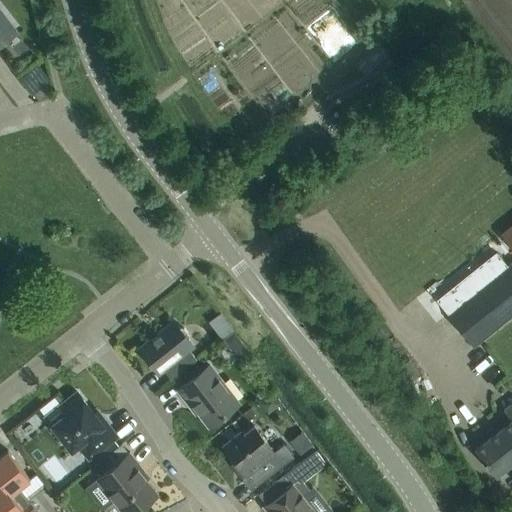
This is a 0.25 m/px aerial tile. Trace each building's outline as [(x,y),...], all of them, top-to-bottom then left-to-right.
[(0,40),(15,29),(0,10),(0,40)] [(461,279),(437,299),(449,314),(472,344),(511,311),(511,223),(501,233),(511,246),(511,263),(474,294),(461,279)] [(224,302),(237,318),(249,308),(235,292),(224,302)] [(192,345),(188,338),(188,334),(183,327),(178,326),(173,320),(157,332),(158,334),(152,339),(151,337),(138,347),(158,372),(162,368),(170,378),(196,359),(188,348),(192,345)] [(208,364),(177,388),(187,402),(190,400),(198,411),(208,424),(237,403),(208,364)] [(37,419),(58,399),(49,389),(28,409),(37,419)] [(91,410),(76,391),(59,404),(66,412),(51,424),(63,439),(71,449),(77,444),(88,457),(100,448),(116,435),(95,408),(91,410)] [(511,402),(504,408),(511,418),(511,419),(499,429),(474,449),(494,474),(507,464),(511,470),(511,402)] [(273,450),(253,425),(242,434),(240,431),(222,444),(244,473),(240,476),(250,489),(292,456),(282,443),(273,450)] [(278,493),(263,505),(267,511),(314,511),(301,495),(309,489),(302,480),(326,461),(315,448),(291,466),(270,483),(278,493)] [(7,450),(0,455),(0,481),(2,484),(9,494),(10,493),(22,507),(30,501),(18,486),(29,478),(19,465),(7,450)] [(104,511),(132,511),(141,505),(157,493),(145,478),(148,476),(129,451),(96,478),(113,499),(105,505),(104,511)] [(9,494),(2,484),(0,485),(0,511),(24,511),(25,511),(22,507),(10,493),(9,494)] [(79,487),(52,508),(54,511),(75,511),(90,500),(79,487)] [(33,511),(36,510),(30,501),(22,507),(25,511),(24,511),(33,511)]
